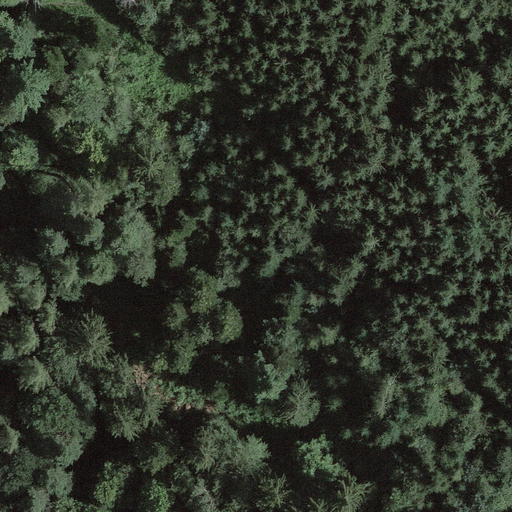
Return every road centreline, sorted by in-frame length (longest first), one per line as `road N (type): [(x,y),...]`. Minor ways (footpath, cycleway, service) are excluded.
road 1 (track): [(511,460),(293,182)]
road 2 (track): [(156,347),(42,235),(0,206)]
